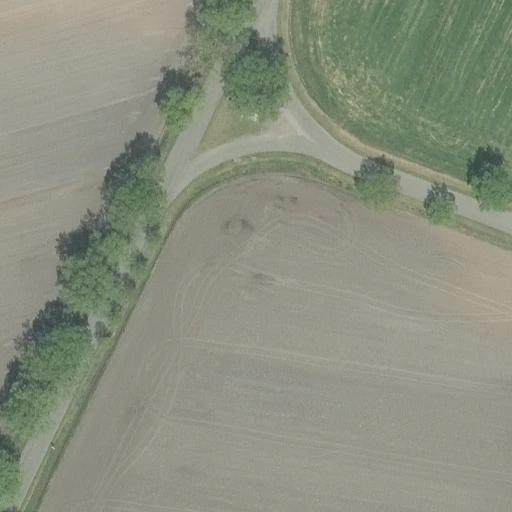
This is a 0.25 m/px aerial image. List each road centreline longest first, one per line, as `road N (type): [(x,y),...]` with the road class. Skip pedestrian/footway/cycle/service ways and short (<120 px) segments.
road 1 (tertiary): [(0,505),(161,172)]
road 2 (unclassified): [(286,117),(511,208)]
road 3 (tertiary): [(161,172),(245,0)]
road 4 (unclassified): [(161,172),(286,117)]
road 5 (unclassified): [(286,117),(258,0)]
